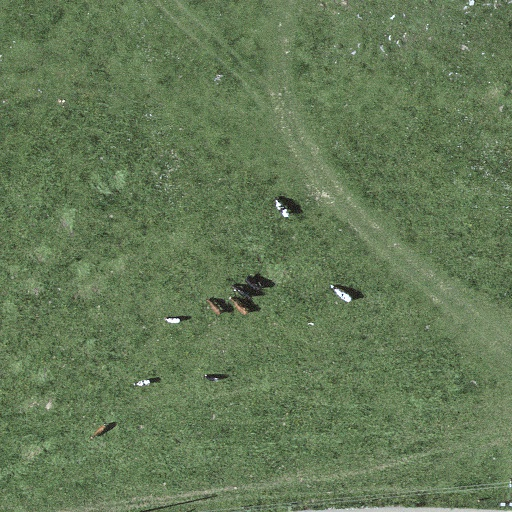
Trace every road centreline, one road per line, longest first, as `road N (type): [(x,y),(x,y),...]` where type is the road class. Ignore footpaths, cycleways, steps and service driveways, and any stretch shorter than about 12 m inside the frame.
road 1 (track): [(511,331),(390,236),(238,168),(0,120)]
road 2 (track): [(390,236),(327,176),(297,116),(283,46),(297,0)]
